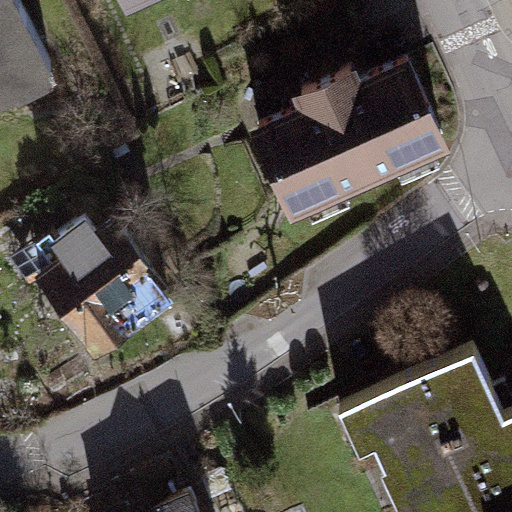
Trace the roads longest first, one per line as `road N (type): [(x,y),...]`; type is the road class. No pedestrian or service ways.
road 1 (residential): [(511,167),(225,365),(0,462)]
road 2 (residential): [(511,106),(456,0)]
